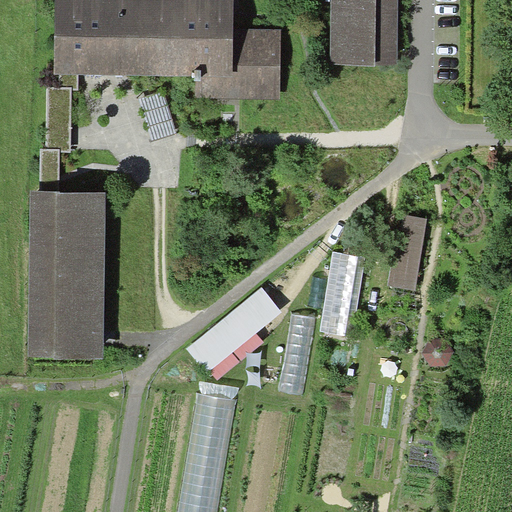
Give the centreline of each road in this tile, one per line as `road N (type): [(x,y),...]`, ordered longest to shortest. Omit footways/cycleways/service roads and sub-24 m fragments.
road 1 (track): [(115,511),(129,419),(153,361),(430,136)]
road 2 (residential): [(434,0),(430,136),(511,138)]
road 3 (track): [(192,330),(163,290),(161,158)]
